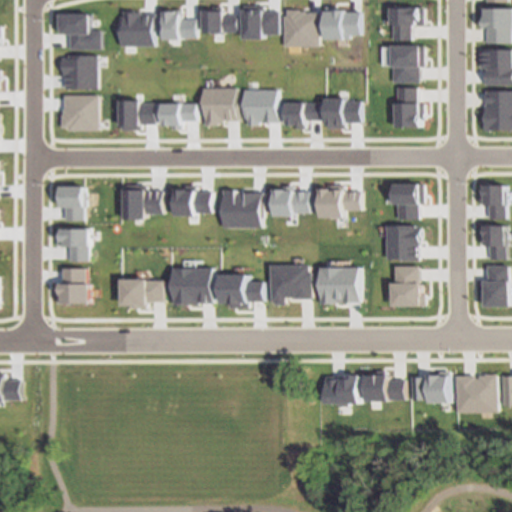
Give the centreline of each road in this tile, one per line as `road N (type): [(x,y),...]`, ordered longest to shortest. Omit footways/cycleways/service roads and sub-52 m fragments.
road 1 (residential): [(511,337),(0,339)]
road 2 (residential): [(511,156),(32,156)]
road 3 (residential): [(33,0),(32,339)]
road 4 (residential): [(456,337),(454,0)]
